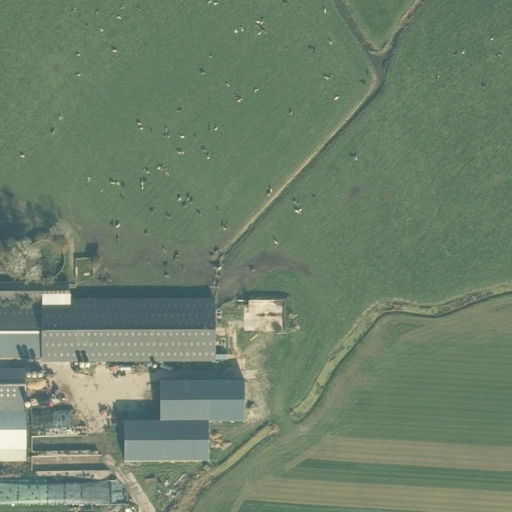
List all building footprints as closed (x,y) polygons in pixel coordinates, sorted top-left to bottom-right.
[(39,280),(45,280),(50,280),(55,278),(59,274),(62,270),(64,265),(65,260),(64,255),(62,250),(59,246),(55,242),(50,240),(44,240),(39,241),(34,243),(30,246),(27,250),(25,255),(24,260),(25,265),(27,270),(30,275),(34,278),(39,280)] [(215,362),(212,300),(69,300),(69,284),(65,284),(24,284),(0,284),(0,356),(42,357),(42,363),(215,362)] [(0,402),(26,402),(26,369),(0,369),(0,402)] [(160,421),(124,421),(124,462),(209,462),(209,422),(245,422),(244,381),(160,381),(160,421)] [(0,413),(0,462),(26,462),(26,413),(0,413)] [(97,471),(97,478),(110,479),(110,471),(97,471)]
